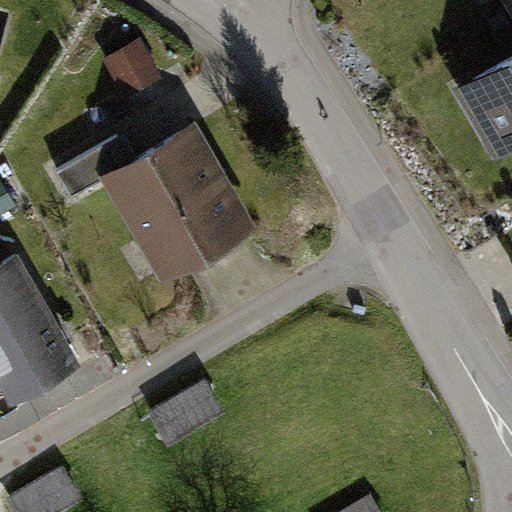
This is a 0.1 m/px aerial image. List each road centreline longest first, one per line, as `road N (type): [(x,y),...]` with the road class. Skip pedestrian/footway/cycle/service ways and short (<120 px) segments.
road 1 (residential): [(392,236),(0,469)]
road 2 (residential): [(392,236),(303,94),(220,6)]
road 3 (residential): [(511,438),(392,236)]
